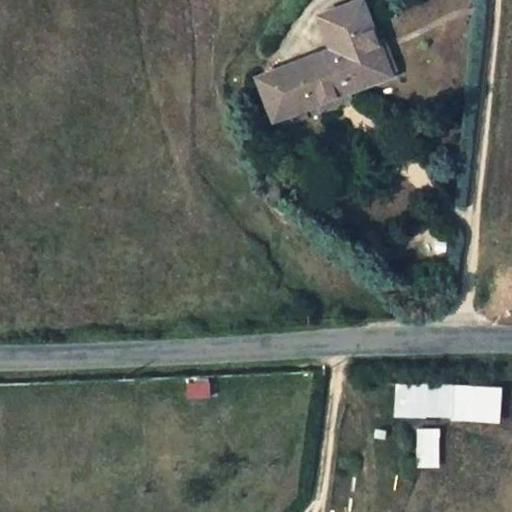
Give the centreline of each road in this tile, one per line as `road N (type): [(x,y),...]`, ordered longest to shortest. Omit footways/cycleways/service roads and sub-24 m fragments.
road 1 (unclassified): [(0,356),(511,332)]
road 2 (unknown): [(458,333),(489,0)]
